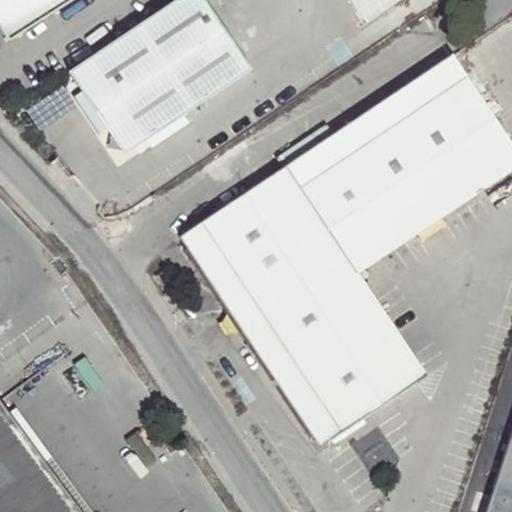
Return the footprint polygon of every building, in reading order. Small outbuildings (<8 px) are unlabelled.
[(69,0),(0,0),(0,20),(11,38),(69,0)] [(207,0),(173,0),(69,70),(83,91),(77,95),(100,129),(106,124),(111,133),(128,134),(136,146),(152,135),(156,141),(187,121),(183,115),(254,67),(207,0)] [(354,0),(367,17),(387,2),(376,0),(354,0)] [(511,145),(451,54),(179,237),(227,311),(222,322),(229,334),(242,333),(319,449),(426,377),(357,274),(511,169),(511,145)] [(125,153),(136,146),(128,134),(111,133),(125,153)] [(164,291),(173,285),(163,271),(155,276),(164,291)] [(80,511),(42,460),(3,406),(0,402),(0,511),(80,511)] [(511,511),(511,447),(491,511),(511,511)] [(42,460),(80,511),(91,511),(50,455),(42,460)]
